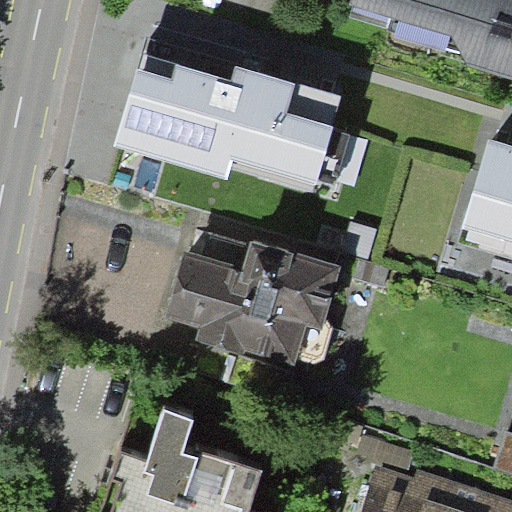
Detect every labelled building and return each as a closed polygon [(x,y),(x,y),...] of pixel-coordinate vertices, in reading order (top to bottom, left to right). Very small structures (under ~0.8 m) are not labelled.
[(511,0),(349,0),(349,2),(452,33),(467,63),(511,76),(511,0)] [(315,185),(342,97),(237,64),(232,80),(176,63),(171,77),(138,67),(114,145),(228,179),(234,160),(315,185)] [(511,145),(488,138),(462,226),(511,241),(511,145)] [(511,258),(511,241),(462,226),(457,242),(511,258)] [(191,251),(186,250),(167,317),(201,327),(197,341),(245,355),(246,350),(296,365),(298,358),(307,326),(322,330),(325,319),(341,266),(250,239),(249,244),(243,266),(191,251)] [(332,328),(325,319),(322,330),(307,326),(298,358),(315,364),(325,359),(332,328)] [(147,460),(120,451),(99,511),(248,511),(262,472),(198,451),(196,457),(183,452),(194,419),(164,409),(147,460)] [(511,432),(505,430),(493,469),(511,474),(511,432)] [(377,463),(406,473),(414,451),(364,433),(358,452),(370,457),(369,460),(377,463)] [(511,511),(511,500),(417,468),(414,476),(406,473),(377,463),(360,511),(511,511)]
